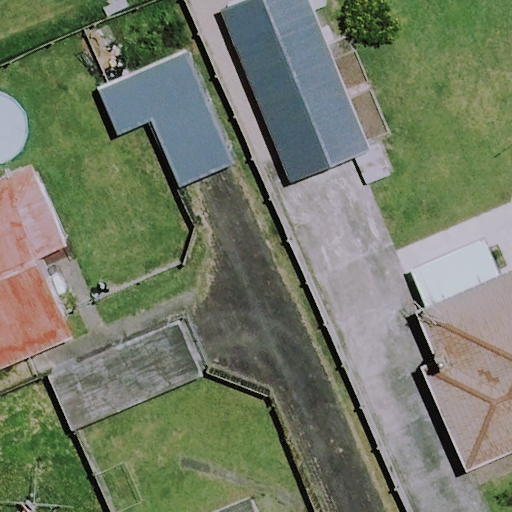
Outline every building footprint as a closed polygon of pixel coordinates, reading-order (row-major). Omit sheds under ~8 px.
[(360,150),(306,0),(244,0),(222,8),(283,177),(360,150)] [(101,77),(126,137),(150,126),(175,187),(246,158),(197,38),(101,77)] [(53,239),(23,168),(0,178),(0,359),(63,333),(28,250),(53,239)] [(511,444),(511,270),(501,275),(486,236),(404,268),(444,371),(432,376),(465,463),(511,444)] [(189,376),(168,328),(39,383),(59,431),(189,376)] [(249,511),(245,501),(216,511),(249,511)]
